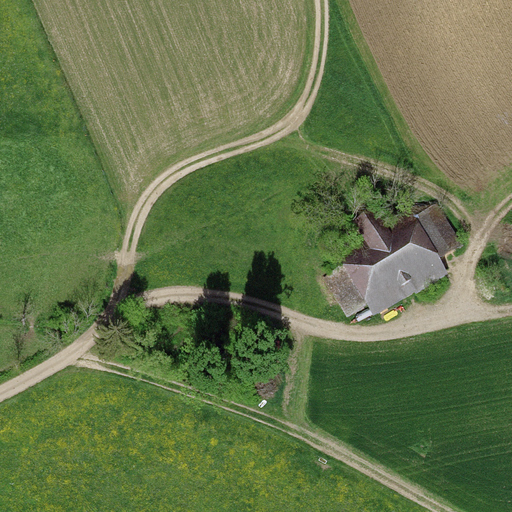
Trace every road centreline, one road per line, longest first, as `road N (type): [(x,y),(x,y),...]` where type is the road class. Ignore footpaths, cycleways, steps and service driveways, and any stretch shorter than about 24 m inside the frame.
road 1 (track): [(65,357),(202,398),(352,458),(440,511)]
road 2 (track): [(127,305),(143,222),(182,169),(295,120),(319,64),(317,0)]
road 3 (track): [(469,266),(472,242),(433,189),(371,161),(299,144),(279,129)]
